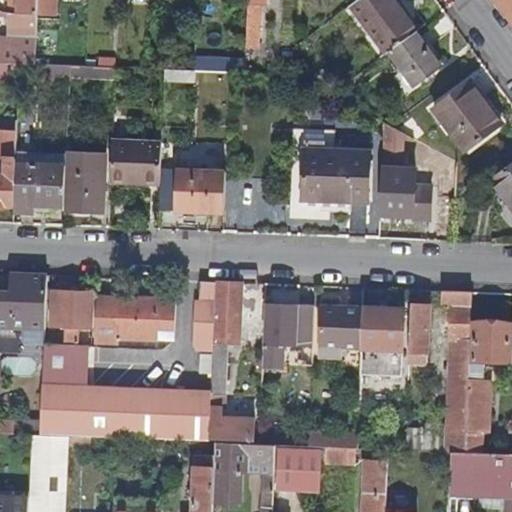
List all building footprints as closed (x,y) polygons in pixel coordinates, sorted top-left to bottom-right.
[(7,0),(12,1),(11,14),(40,16),(40,0),(7,0)] [(57,0),(40,0),(40,16),(57,16),(57,0)] [(268,0),(249,0),(248,50),(260,50),(261,5),(268,5),(268,0)] [(360,0),(354,5),(390,53),(391,52),(417,33),(420,31),(397,0),(360,0)] [(511,0),(498,0),(511,18),(511,0)] [(6,29),(39,30),(40,16),(11,14),(7,14),(6,29)] [(442,65),(417,33),(391,52),(416,84),(442,65)] [(147,70),(166,71),(174,71),(175,63),(170,63),(171,43),(148,41),(147,70)] [(0,64),(21,65),(38,66),(38,48),(0,46),(0,64)] [(247,62),(197,59),(197,72),(232,73),(247,74),(247,62)] [(117,69),(117,61),(100,60),(100,68),(117,69)] [(21,65),(21,82),(41,83),(42,66),(38,66),(21,65)] [(100,68),(87,68),(72,67),(71,78),(116,80),(117,69),(100,68)] [(503,123),(474,82),(437,108),(466,149),(503,123)] [(102,114),(103,100),(88,99),(86,112),(102,114)] [(415,139),(392,126),(386,123),(382,216),(413,217),(413,219),(430,221),(431,201),(424,201),(425,187),(416,186),(417,170),(403,169),(404,152),(408,154),(415,139)] [(336,131),(294,130),(291,210),(352,212),(352,201),(369,202),(371,152),(335,150),(336,131)] [(0,207),(17,208),(18,165),(19,132),(0,131),(0,207)] [(445,174),(450,176),(457,161),(415,139),(408,154),(445,174)] [(162,187),(162,185),(164,145),(114,143),(113,181),(143,183),(143,186),(162,187)] [(108,157),(68,155),(68,166),(66,207),(66,212),(106,213),(108,157)] [(444,196),(458,196),(458,193),(459,162),(457,161),(450,176),(445,174),(444,196)] [(68,166),(18,165),(17,208),(17,215),(37,215),(37,206),(66,207),(68,166)] [(511,169),(496,181),(511,202),(511,169)] [(162,185),(162,187),(161,211),(227,214),(228,172),(181,171),(181,185),(162,185)] [(432,187),(425,187),(424,201),(431,201),(432,187)] [(0,326),(47,329),(49,277),(13,275),(13,294),(0,293),(0,326)] [(203,352),(216,353),(219,283),(204,283),(203,303),(198,302),(197,345),(203,345),(203,352)] [(216,353),(214,394),(214,397),(226,397),(232,397),(232,391),(226,390),(229,343),(242,344),(245,284),(219,283),(216,353)] [(55,328),(97,330),(98,294),(57,292),(55,328)] [(451,425),(450,452),(453,453),(468,453),(470,382),(470,377),(471,362),(473,293),(444,292),(443,307),(444,307),(443,321),(445,321),(444,326),(453,326),(452,340),(454,340),(451,425)] [(178,328),(179,302),(104,298),(102,332),(121,333),(120,338),(159,340),(159,328),(178,328)] [(317,307),(267,305),(264,370),(285,371),(286,346),(315,347),(317,307)] [(429,363),(432,307),(414,306),(412,362),(429,363)] [(342,348),(363,349),(365,309),(324,307),(322,357),(341,358),(342,348)] [(406,310),(365,309),(363,349),(404,350),(406,310)] [(511,324),(475,323),(474,362),(485,362),(511,363),(511,324)] [(96,348),(46,346),(44,388),(94,390),(96,348)] [(31,374),(32,358),(3,357),(3,374),(31,374)] [(474,362),(471,362),(470,377),(470,382),(484,382),(485,362),(474,362)] [(484,382),(470,382),(468,453),(483,454),(483,433),(491,433),(492,382),(484,382)] [(44,388),(42,436),(92,438),(94,390),(44,388)] [(138,440),(167,441),(194,442),(211,443),(212,440),(213,408),(214,397),(214,394),(94,390),(92,438),(117,439),(128,440),(138,440)] [(224,409),(226,397),(214,397),(213,408),(224,409)] [(224,409),(213,408),(212,440),(218,440),(255,442),(256,421),(224,419),(224,409)] [(0,434),(16,435),(17,420),(0,419),(0,434)] [(430,429),(429,452),(432,452),(450,452),(451,425),(430,424),(430,429)] [(430,429),(409,429),(408,451),(429,452),(430,429)] [(511,431),(504,431),(503,454),(511,454),(511,431)] [(328,448),(358,449),(360,449),(360,436),(311,433),(311,447),(328,448)] [(127,453),(128,440),(117,439),(116,481),(123,482),(124,468),(125,468),(126,453),(127,453)] [(130,472),(166,474),(167,441),(138,440),(137,456),(130,456),(130,472)] [(217,457),(218,443),(211,443),(194,442),(193,456),(198,456),(217,457)] [(278,462),(279,446),(261,445),(258,445),(258,448),(223,446),(222,501),(243,501),(243,473),(249,473),(249,469),(244,469),(244,464),(249,464),(272,464),(271,475),(267,475),(266,491),(270,491),(270,497),(265,497),(264,511),(276,511),(277,496),(278,462)] [(358,464),(358,449),(328,448),(328,463),(358,464)] [(323,493),(325,450),(281,449),(279,491),(323,493)] [(429,452),(408,451),(408,462),(432,463),(432,452),(429,452)] [(511,495),(511,454),(503,454),(483,454),(468,453),(453,453),(451,493),(509,496),(511,495)] [(215,511),(217,457),(198,456),(195,511),(215,511)] [(388,511),(391,463),(368,462),(365,511),(388,511)] [(33,511),(68,511),(70,466),(35,465),(33,511)] [(31,511),(32,499),(0,497),(0,511),(31,511)]
